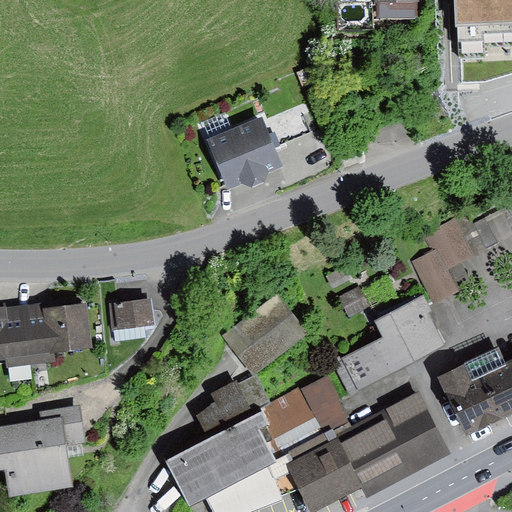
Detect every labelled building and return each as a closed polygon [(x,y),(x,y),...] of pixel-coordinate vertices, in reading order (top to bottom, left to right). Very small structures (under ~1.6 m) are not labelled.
[(419,0),(375,0),(375,4),(380,4),(380,20),(415,20),(415,5),(420,5),(419,0)] [(511,0),(451,0),(453,71),(489,70),(489,55),(511,54),(511,0)] [(262,120),(274,149),(312,134),(300,105),(262,120)] [(211,136),(231,129),(226,115),(207,122),(211,136)] [(262,120),(206,142),(228,193),(242,187),(252,192),(266,187),(269,176),(283,170),(274,149),(262,120)] [(511,206),(475,225),(487,249),(511,236),(511,206)] [(456,220),(428,235),(448,273),(475,259),(456,220)] [(435,249),(412,260),(432,299),(455,287),(435,249)] [(344,268),(327,277),(333,290),(351,281),(344,268)] [(365,285),(340,298),(350,317),(375,304),(365,285)] [(279,296),(226,336),(257,376),(309,337),(279,296)] [(151,299),(111,303),(114,330),(154,326),(151,299)] [(384,339),(333,365),(350,398),(426,359),(446,349),(435,327),(429,315),(422,302),(376,325),(384,339)] [(93,351),(87,305),(58,309),(57,303),(23,307),(30,366),(55,362),(55,357),(93,351)] [(30,366),(23,307),(0,309),(0,364),(7,364),(8,369),(30,366)] [(460,370),(439,380),(466,439),(511,418),(511,363),(504,367),(498,353),(469,366),(460,370)] [(257,409),(269,403),(259,378),(212,396),(215,405),(198,418),(210,443),(166,465),(190,511),(207,502),(266,471),(264,468),(272,464),(257,434),(267,429),(257,409)] [(335,439),(351,430),(327,380),(300,394),(298,389),(269,403),(257,409),(267,429),(257,434),(272,464),(264,468),(266,471),(272,484),(275,482),(278,481),(284,493),(297,486),(287,467),(295,463),(289,453),(323,435),(327,442),(335,439)] [(351,430),(335,439),(362,490),(368,500),(404,480),(452,455),(419,394),(351,430)] [(42,422),(0,427),(0,471),(6,471),(10,500),(74,490),(68,449),(86,446),(80,407),(40,412),(42,422)] [(295,463),(287,467),(297,486),(310,511),(318,511),(362,490),(335,439),(328,445),(327,442),(323,435),(289,453),(295,463)] [(266,471),(207,502),(212,511),(260,511),(283,503),(275,482),(272,484),(266,471)]
